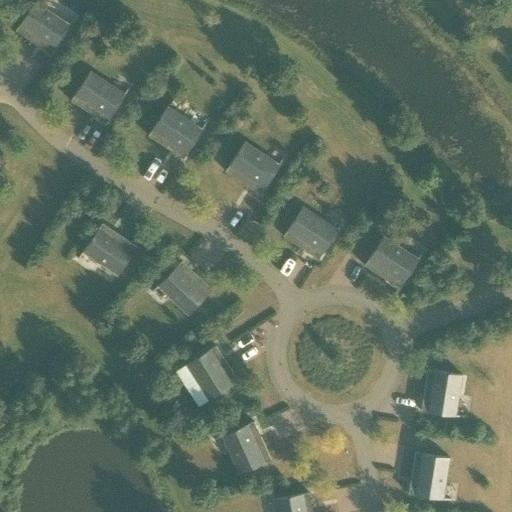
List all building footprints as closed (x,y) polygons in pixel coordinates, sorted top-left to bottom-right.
[(35,1),(16,31),(51,54),(75,18),(74,17),(67,27),(34,5),(36,2),(35,1)] [(90,71),(71,101),(106,124),(130,87),(129,86),(122,96),(89,75),(91,72),(90,71)] [(168,106),(148,136),(184,159),(207,122),(206,122),(200,131),(167,110),(169,107),(168,106)] [(245,141),(225,171),(261,194),(285,158),(283,157),(277,167),(244,145),(246,142),(245,141)] [(303,206),(283,236),(319,259),(342,223),(341,222),(335,232),(302,210),(304,207),(303,206)] [(117,276),(137,246),(103,223),(78,259),(79,260),(86,250),(119,272),(116,275),(117,276)] [(384,236),(364,265),(400,288),(424,252),(423,251),(416,261),(383,240),(385,236),(384,236)] [(187,316),(212,290),(182,261),(152,292),(153,293),(161,284),(189,312),(187,315),(187,316)] [(209,400),(239,381),(216,345),(179,369),(180,370),(190,364),(211,397),(208,399),(209,400)] [(463,375),(428,369),(421,411),(464,418),(464,416),(453,415),(459,375),(463,376),(463,375)] [(239,474),(271,460),(254,421),(214,439),(215,440),(226,436),(242,472),(238,473),(239,474)] [(450,458),(415,452),(408,494),(452,500),(452,499),(440,497),(446,458),(450,459),(450,458)] [(312,511),(309,493),(266,500),(267,501),(278,499),(280,511),(312,511)]
